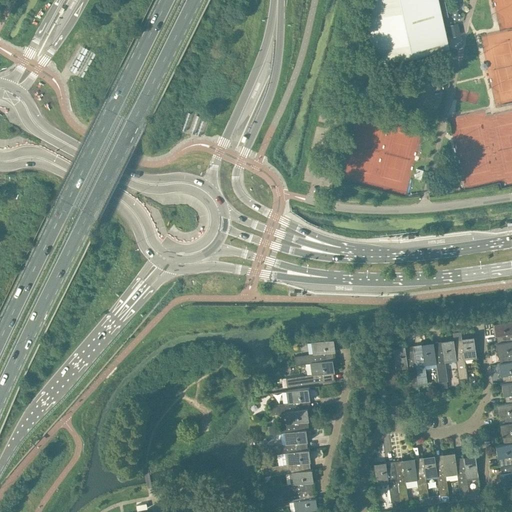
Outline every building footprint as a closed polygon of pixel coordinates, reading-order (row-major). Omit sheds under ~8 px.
[(361,0),(375,62),(448,46),(437,0),(361,0)] [(425,52),(426,57),(445,53),(444,48),(425,52)] [(511,319),(495,322),(497,334),(505,333),(506,341),(507,341),(511,340),(511,319)] [(456,358),(455,358),(458,379),(467,378),(464,357),(476,355),(473,337),(461,339),(463,347),(455,349),(454,349),(456,358)] [(295,365),(310,362),(312,362),(326,360),(324,352),(333,351),(331,339),(313,341),(315,353),(294,356),(295,365)] [(435,361),(436,367),(438,382),(447,381),(444,360),(455,358),(456,358),(454,349),(455,349),(453,340),(441,342),(442,350),(435,351),(434,351),(436,361),(435,361)] [(506,341),(498,342),(500,354),(508,353),(509,361),(511,361),(511,340),(507,341),(506,341)] [(414,354),(419,385),(427,384),(425,369),(436,367),(435,361),(436,361),(434,351),(435,351),(433,343),(421,345),(422,353),(414,354)] [(387,369),(390,389),(399,388),(396,367),(407,365),(410,386),(419,385),(414,354),(413,349),(405,350),(405,347),(393,349),(394,360),(387,369)] [(286,377),(287,386),(325,381),(326,381),(325,372),(332,371),(330,359),(326,360),(312,362),(310,362),(312,373),(286,377)] [(509,361),(501,362),(503,374),(511,373),(511,379),(511,361),(509,361)] [(290,402),(269,405),(270,414),(287,411),(300,409),(299,401),(308,400),(306,388),(288,390),(290,402)] [(511,401),(499,403),(501,416),(509,414),(511,422),(511,423),(511,422),(511,401)] [(288,423),(268,425),(269,434),(280,433),(286,432),(299,430),(298,422),(306,420),(305,408),(300,409),(287,411),(288,423)] [(511,422),(502,424),(504,436),(511,434),(511,422),(511,423),(511,422)] [(267,446),(266,446),(268,455),(289,452),(298,450),(297,442),(305,441),(304,429),(299,430),(286,432),(280,433),(282,444),(281,444),(267,446)] [(511,442),(498,445),(499,457),(500,465),(509,464),(511,463),(511,442)] [(290,463),(269,466),(270,475),(291,472),(301,471),(301,470),(300,462),(308,461),(306,449),(298,450),(289,452),(290,463)] [(435,464),(436,474),(439,495),(448,494),(445,472),(449,472),(449,476),(457,475),(456,471),(457,471),(456,467),(454,453),(442,455),(443,463),(435,464)] [(415,467),(416,476),(416,477),(417,483),(419,498),(428,496),(425,475),(436,474),(435,464),(434,456),(422,458),(423,466),(415,467)] [(456,467),(457,471),(456,471),(457,475),(459,492),(468,491),(466,475),(478,474),(475,456),(463,457),(464,466),(456,467)] [(403,469),(395,470),(399,500),(408,499),(406,484),(417,483),(416,477),(416,476),(415,467),(414,459),(402,460),(403,469)] [(386,463),(374,464),(376,482),(388,481),(391,502),(399,500),(395,470),(387,471),(386,463)] [(511,463),(509,464),(500,465),(502,465),(503,473),(502,473),(503,485),(511,483),(511,463)] [(293,483),(272,486),(273,495),(304,491),(303,482),(311,481),(309,469),(301,470),(301,471),(291,472),(293,483)] [(304,491),(273,495),(274,504),(295,501),(296,511),(299,511),(315,510),(313,498),(305,499),(304,491)]
